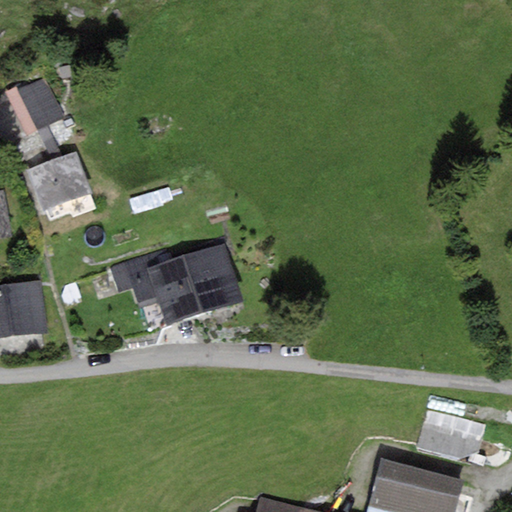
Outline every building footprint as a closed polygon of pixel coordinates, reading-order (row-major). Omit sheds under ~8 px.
[(32,134),(64,126),(52,80),(21,88),(32,134)] [(28,149),(35,173),(64,164),(57,141),(28,149)] [(86,161),(41,179),(57,218),(102,200),(86,161)] [(14,188),(0,191),(0,249),(26,243),(14,188)] [(237,248),(162,274),(182,333),(258,307),(237,248)] [(49,284),(0,293),(0,346),(58,336),(49,284)] [(459,511),(467,484),(381,462),(368,510),(374,511),(459,511)] [(302,511),(255,501),(252,511),(302,511)]
